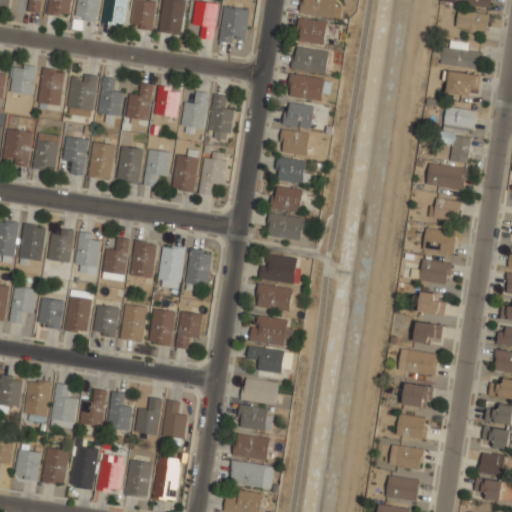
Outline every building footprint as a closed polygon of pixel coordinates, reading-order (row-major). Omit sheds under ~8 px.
[(0,0),(0,6),(7,8),(8,0),(0,0)] [(30,0),(28,10),(40,12),(41,0),(30,0)] [(68,16),(70,0),(48,0),(46,13),(68,16)] [(77,0),(76,18),(98,20),(99,0),(77,0)] [(106,0),(100,20),(121,26),(128,0),(106,0)] [(151,30),(157,1),(152,0),(134,0),(129,25),(151,30)] [(163,0),(158,30),(180,34),(185,0),(163,0)] [(202,25),(201,36),(213,38),(218,2),(202,0),(194,0),(192,23),(202,25)] [(340,19),(342,0),(301,0),(299,14),(340,19)] [(219,40),(244,43),(249,8),(224,5),(219,40)] [(455,27),(486,31),(488,11),(458,8),(455,27)] [(326,20),(297,21),(298,44),(327,42),(326,20)] [(447,48),(434,46),(432,63),(478,69),(481,45),(448,41),(447,48)] [(292,71),(327,72),(328,50),(293,49),(292,71)] [(31,95),(37,66),(14,60),(7,90),(31,95)] [(37,102),(59,106),(66,69),(43,65),(37,102)] [(478,94),(478,72),(447,72),(447,93),(478,94)] [(82,78),(72,76),(66,112),(91,116),(97,75),(83,73),(82,78)] [(288,97),(322,100),(324,78),(290,74),(288,97)] [(113,89),(114,78),(102,76),(98,112),(107,113),(107,120),(120,121),(123,90),(113,89)] [(129,92),(126,118),(148,121),(152,84),(141,83),(139,93),(129,92)] [(180,89),(158,85),(153,114),(175,118),(180,89)] [(194,101),(184,100),(181,130),(204,132),(207,92),(195,91),(194,101)] [(213,95),(208,136),(229,139),(233,108),(224,107),(225,96),(213,95)] [(310,129),(314,107),(286,102),(282,124),(310,129)] [(475,109),(445,105),(441,141),(451,142),(449,159),(467,162),(471,133),(472,133),(475,109)] [(28,165),(33,130),(7,127),(2,161),(28,165)] [(307,155),(309,133),(281,130),(278,152),(307,155)] [(33,167),(55,170),(59,134),(37,131),(33,167)] [(73,162),(70,173),(82,175),(89,139),(67,134),(62,159),(73,162)] [(110,179),(114,143),(92,141),(89,176),(110,179)] [(116,180),(138,183),(143,149),(121,145),(116,180)] [(167,177),(170,151),(148,148),(144,185),(156,186),(157,175),(167,177)] [(211,184),(222,185),(226,153),(205,150),(200,192),(210,194),(211,184)] [(172,189),(194,191),(198,156),(176,154),(172,189)] [(305,160),(275,159),(275,182),(305,182),(305,160)] [(468,167),(429,161),(426,183),(464,189),(468,167)] [(301,188),(272,188),(272,210),(301,210),(301,188)] [(459,199),(431,197),(430,217),(458,219),(459,199)] [(302,216),(268,213),(266,236),(300,239),(302,216)] [(0,258),(14,260),(19,221),(0,218),(0,258)] [(40,262),(45,224),(24,222),(19,259),(40,262)] [(74,230),(53,226),(47,258),(68,262),(74,230)] [(454,250),(455,228),(425,226),(424,249),(454,250)] [(91,232),(80,230),(73,270),(95,274),(101,241),(90,238),(91,232)] [(117,247),(105,246),(103,277),(125,279),(128,238),(117,237),(117,247)] [(156,243),(134,240),(129,274),(151,277),(156,243)] [(184,248),(163,245),(157,284),(179,287),(184,248)] [(195,283),(207,284),(211,251),(190,248),(185,288),(195,290),(195,283)] [(297,258),(263,254),(260,279),(293,284),(297,258)] [(448,284),(452,262),(422,257),(419,279),(448,284)] [(10,284),(0,282),(0,319),(4,320),(10,284)] [(32,315),(37,288),(15,283),(8,320),(20,323),(22,313),(32,315)] [(255,307),(289,311),(292,289),(257,284),(255,307)] [(65,329),(86,332),(91,293),(70,291),(65,329)] [(437,300),(438,292),(420,291),(418,311),(444,313),(445,301),(437,300)] [(64,299),(42,295),(37,324),(59,328),(64,299)] [(500,317),(511,319),(511,299),(504,298),(500,317)] [(119,306),(97,304),(93,334),(115,337),(119,306)] [(145,339),(144,304),(122,305),(124,340),(145,339)] [(149,343),(171,345),(174,311),(153,309),(149,343)] [(200,338),(200,312),(178,312),(178,347),(188,347),(188,338),(200,338)] [(286,347),(291,321),(254,314),(250,341),(286,347)] [(414,342),(440,344),(442,323),(415,321),(414,342)] [(511,326),(498,326),(498,345),(511,345),(511,326)] [(283,350),(248,347),(247,358),(257,359),(256,371),(282,373),(283,350)] [(438,352),(401,347),(398,369),(435,375),(438,352)] [(511,370),(511,350),(496,349),(494,369),(511,370)] [(0,403),(19,406),(22,376),(0,373),(0,403)] [(511,378),(492,375),(489,394),(511,398),(511,378)] [(278,382),(245,376),(241,400),(274,405),(278,382)] [(24,413),(46,416),(51,381),(29,378),(24,413)] [(66,397),(68,384),(56,383),(50,425),(72,428),(77,398),(66,397)] [(431,405),(431,383),(403,383),(403,405),(431,405)] [(106,391),(94,390),(92,401),(83,400),(80,424),(102,427),(106,391)] [(107,428),(128,431),(132,407),(122,405),(124,393),(113,392),(107,428)] [(158,435),(161,398),(149,397),(148,409),(137,408),(136,433),(158,435)] [(162,436),(183,439),(187,412),(177,411),(178,400),(167,399),(162,436)] [(268,409),(240,403),(236,425),(264,430),(268,409)] [(511,422),(511,403),(494,403),(494,409),(486,409),(486,422),(511,422)] [(424,439),(427,415),(399,412),(397,436),(424,439)] [(507,448),(510,429),(483,425),(481,444),(507,448)] [(269,437),(237,431),(232,453),(265,460),(269,437)] [(13,440),(0,437),(0,464),(10,466),(13,440)] [(423,447),(392,444),(389,464),(421,468),(423,447)] [(44,457),(25,447),(12,472),(30,482),(44,457)] [(63,485),(68,451),(47,448),(42,482),(63,485)] [(503,452),(479,454),(480,474),(505,472),(503,452)] [(96,455),(75,453),(70,486),(92,489),(96,455)] [(121,456),(112,456),(112,462),(99,462),(99,491),(121,491),(121,456)] [(153,498),(174,500),(179,461),(158,458),(153,498)] [(271,488),(274,465),(232,460),(230,483),(271,488)] [(151,463),(130,461),(126,495),(147,497),(151,463)] [(416,500),(420,479),(389,474),(385,495),(416,500)] [(482,488),(482,499),(501,500),(502,479),(475,478),(475,488),(482,488)] [(224,511),(261,511),(261,489),(236,489),(236,495),(224,495),(224,511)]
